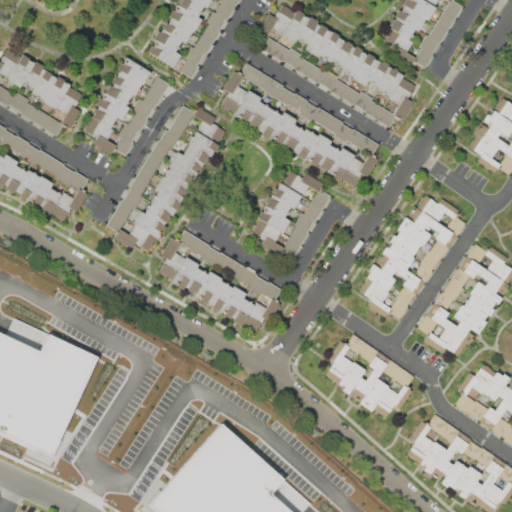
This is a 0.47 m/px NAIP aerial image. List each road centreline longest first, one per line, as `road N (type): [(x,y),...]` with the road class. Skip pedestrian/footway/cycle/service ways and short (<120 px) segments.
road 1 (residential): [(429,511),(269,372),(0,220)]
road 2 (residential): [(511,22),(269,372)]
road 3 (residential): [(178,215),(418,364),(448,411),(511,454)]
road 4 (residential): [(254,0),(201,86),(166,112),(100,219)]
road 5 (residential): [(230,40),(418,156)]
road 6 (residential): [(395,348),(511,188)]
road 7 (residential): [(0,112),(120,185)]
